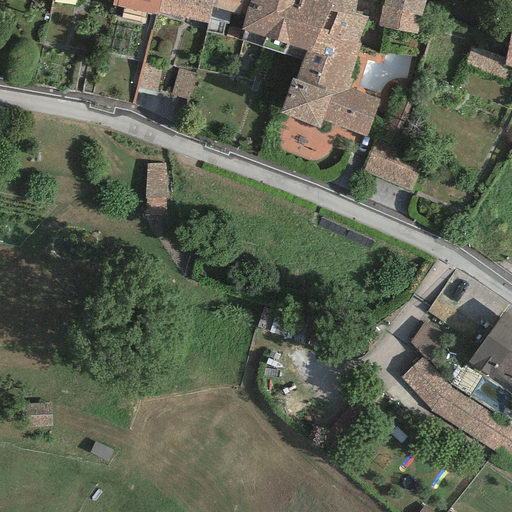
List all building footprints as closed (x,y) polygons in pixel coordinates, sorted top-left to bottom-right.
[(73,0),(79,1),(78,0),(112,0),(112,5),(156,15),(157,13),(159,0),(73,0)] [(159,0),(157,13),(166,14),(208,24),(213,0),(159,0)] [(213,0),(208,24),(206,32),(241,40),(244,31),(240,30),(244,16),(249,0),(213,0)] [(249,0),(244,16),(240,30),(244,31),(241,40),(303,57),(306,52),(309,53),(330,11),(333,3),(327,1),(324,0),(249,0)] [(354,15),(356,0),(327,0),(327,1),(333,3),(330,11),(354,15)] [(383,0),(377,26),(417,35),(420,17),(425,0),(383,0)] [(367,17),(354,15),(330,11),(309,53),(306,52),(303,57),(296,79),(291,77),(280,112),(319,128),(322,119),(365,137),(379,99),(349,89),(352,80),(350,78),(360,44),(357,43),(367,17)] [(505,59),(470,47),(466,64),(506,80),(511,68),(504,65),(505,59)] [(423,162),(374,140),(361,170),(410,192),(423,162)] [(166,212),(166,161),(146,161),(146,212),(166,212)] [(426,317),(410,335),(425,349),(442,331),(426,317)] [(511,324),(501,318),(468,367),(511,396),(511,324)] [(511,429),(449,392),(421,360),(394,383),(425,416),(511,469),(511,429)]
